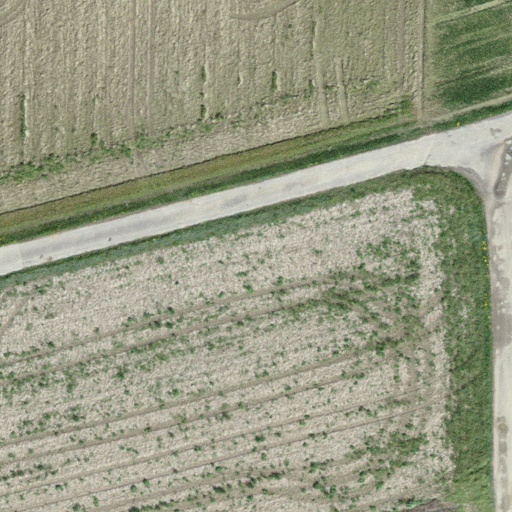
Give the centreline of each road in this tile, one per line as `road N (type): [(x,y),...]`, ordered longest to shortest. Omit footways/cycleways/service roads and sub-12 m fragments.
road 1 (track): [(0,257),(509,125)]
road 2 (track): [(511,432),(509,125)]
